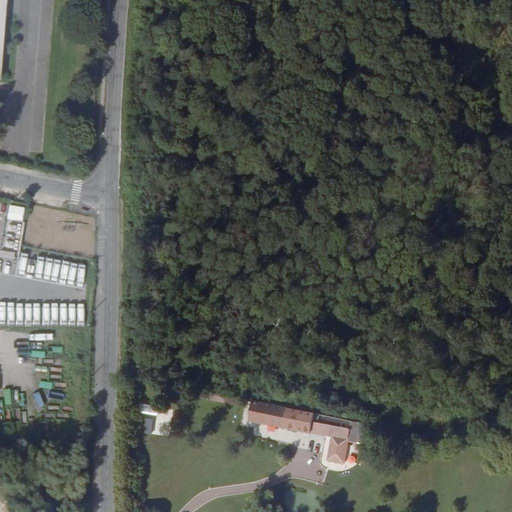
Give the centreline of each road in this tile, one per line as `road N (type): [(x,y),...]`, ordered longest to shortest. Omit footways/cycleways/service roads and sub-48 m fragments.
road 1 (tertiary): [(109,199),(104,511)]
road 2 (tertiary): [(122,0),(109,199)]
